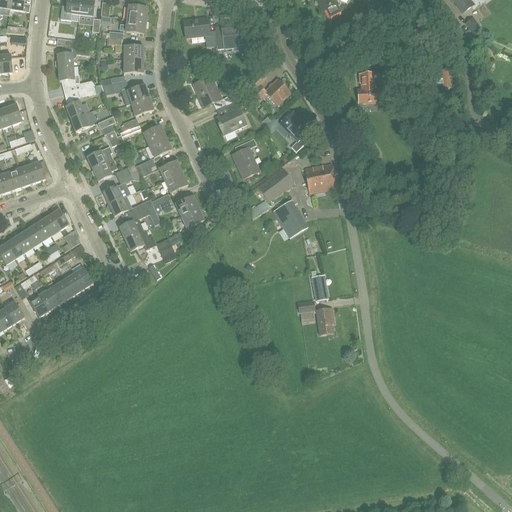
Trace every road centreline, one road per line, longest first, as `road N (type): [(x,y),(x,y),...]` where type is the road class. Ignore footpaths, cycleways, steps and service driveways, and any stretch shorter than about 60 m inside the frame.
road 1 (residential): [(504,505),(403,417),(384,389),(335,144),(284,51),(269,0)]
road 2 (residential): [(215,197),(167,95),(168,0)]
road 3 (residential): [(15,354),(117,285)]
